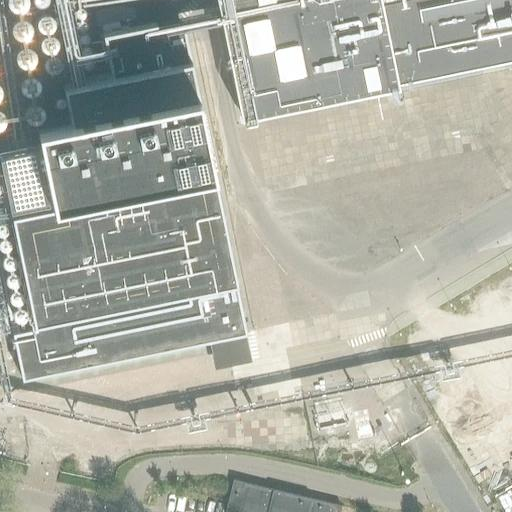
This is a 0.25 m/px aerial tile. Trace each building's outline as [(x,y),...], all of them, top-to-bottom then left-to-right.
[(52,0),(53,2),(63,70),(81,67),(76,32),(71,0),(52,0)] [(511,0),(216,0),(217,1),(218,9),(182,16),(156,22),(159,41),(186,35),(184,26),(220,18),(241,118),(352,96),(399,86),(398,85),(511,61),(511,0)] [(186,35),(159,41),(156,22),(102,33),(110,74),(62,84),(69,120),(36,127),(40,146),(0,153),(0,160),(10,211),(0,213),(0,271),(22,379),(208,341),(246,334),(186,35)] [(207,442),(303,438),(302,409),(205,413),(207,442)] [(367,511),(234,480),(225,511),(367,511)]
